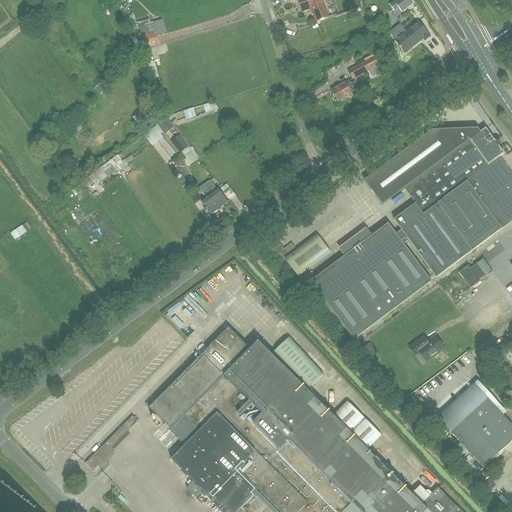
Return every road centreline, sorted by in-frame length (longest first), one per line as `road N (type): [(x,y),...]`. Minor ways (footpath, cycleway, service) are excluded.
road 1 (tertiary): [(0,412),(316,174)]
road 2 (tertiary): [(316,174),(475,55)]
road 3 (unclassified): [(316,174),(262,0)]
